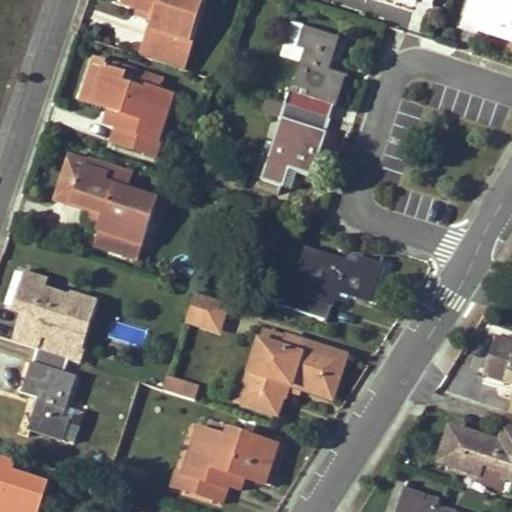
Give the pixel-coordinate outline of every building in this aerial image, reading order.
[(142,57),(183,71),(194,41),(189,39),(202,0),(124,0),(124,2),(154,13),(149,28),(151,29),(142,57)] [(511,0),(471,0),(462,24),(477,29),(477,30),(511,42),(511,0)] [(285,105),(328,119),(333,105),(336,106),(345,75),(328,70),(338,38),(305,27),(298,48),(307,50),(293,91),(290,90),(285,105)] [(108,62),(105,70),(123,76),(121,83),(146,92),(147,88),(151,77),(108,62)] [(111,108),(124,113),(118,128),(120,128),(116,142),(155,156),(160,140),(156,139),(171,96),(147,88),(146,92),(121,83),(123,76),(105,70),(93,66),(82,98),(111,108)] [(311,177),(326,134),(324,133),(328,119),(285,105),(280,118),(282,119),(261,179),(281,185),(287,169),(311,177)] [(118,128),(124,113),(111,108),(106,123),(118,128)] [(101,186),(107,170),(86,163),(88,159),(67,152),(52,197),(104,214),(99,231),(100,231),(96,244),(131,256),(136,242),(140,243),(155,201),(125,191),(124,194),(117,192),(101,186)] [(107,170),(101,186),(117,192),(123,175),(107,170)] [(293,291),(289,290),(284,308),(327,322),(336,294),(369,305),(381,266),(360,259),(359,265),(357,269),(332,261),(334,257),(307,248),(293,291)] [(359,265),(334,257),(332,261),(357,269),(359,265)] [(38,349),(79,363),(84,349),(79,347),(94,303),(69,295),(68,299),(42,290),(45,282),(26,275),(14,311),(45,321),(39,337),(42,338),(38,349)] [(195,295),(187,319),(218,329),(226,306),(195,295)] [(261,341),(283,349),(286,339),(264,331),(261,341)] [(330,400),(345,359),(286,339),(283,349),(261,341),(245,387),(242,386),(236,402),(277,417),(282,401),(284,401),(290,385),(330,400)] [(511,346),(499,343),(489,378),(511,385),(511,406),(509,417),(511,417),(511,346)] [(85,414),(65,407),(79,363),(38,349),(34,362),(32,361),(21,393),(39,399),(29,430),(64,441),(65,439),(75,443),(85,414)] [(194,401),(199,384),(168,375),(163,392),(194,401)] [(511,417),(509,417),(500,445),(468,436),(458,470),(477,476),(480,467),(507,475),(505,480),(511,482),(511,417)] [(226,445),(227,442),(200,432),(185,477),(189,479),(184,492),(219,504),(230,475),(261,486),(274,449),(254,442),(252,449),(251,454),(226,445)] [(0,511),(39,511),(47,488),(23,479),(22,483),(11,479),(16,465),(0,459),(0,511)] [(139,490),(144,475),(114,466),(110,480),(139,490)] [(434,511),(436,508),(438,502),(406,490),(398,511),(434,511)]
